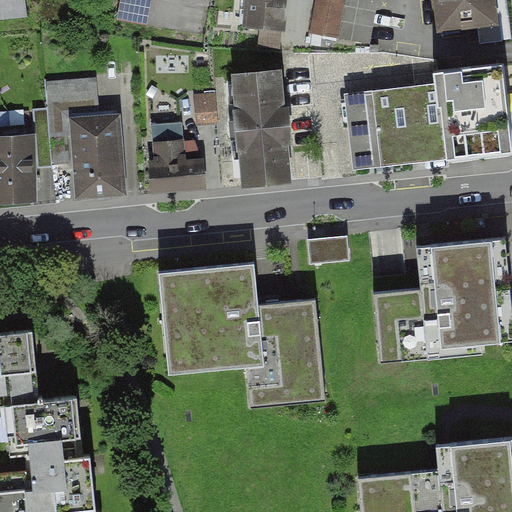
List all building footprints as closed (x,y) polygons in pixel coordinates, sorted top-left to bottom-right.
[(0,0),(0,18),(27,16),(24,0),(0,0)] [(122,0),(119,18),(146,23),(151,0),(122,0)] [(284,0),(249,0),(249,7),(242,6),(241,24),(248,24),(248,25),(261,26),(260,45),(281,46),(284,0)] [(319,0),(314,33),(368,43),(375,0),(319,0)] [(438,0),(442,26),(479,22),(482,42),(497,40),(492,0),(438,0)] [(434,71),(436,86),(348,96),(357,167),(510,150),(500,63),(434,71)] [(280,71),(235,75),(238,110),(236,111),(239,149),(242,148),(245,185),(290,181),(286,141),(291,141),(288,109),(283,109),(280,71)] [(100,106),(98,76),(50,79),(51,109),(100,106)] [(216,95),(196,96),(198,124),(218,122),(216,95)] [(37,139),(50,138),(48,110),(35,111),(37,139)] [(104,118),(72,120),(78,197),(125,194),(121,138),(107,139),(107,132),(105,132),(104,118)] [(182,124),(154,126),(156,162),(150,162),(153,191),(206,187),(204,161),(186,162),(185,149),(184,149),(182,124)] [(5,137),(0,137),(0,202),(36,201),(33,135),(18,136),(17,131),(5,132),(5,137)] [(67,134),(52,135),(54,165),(70,164),(67,134)] [(347,233),(307,237),(310,264),(350,261),(347,233)] [(511,299),(506,238),(417,246),(421,288),(424,313),(463,309),(466,344),(511,339),(511,299)] [(255,262),(160,271),(168,356),(181,355),(182,371),(262,364),(264,378),(248,380),(251,407),(310,402),(308,388),(325,387),(318,315),(305,317),(303,300),(259,304),(255,262)] [(421,288),(374,293),(379,345),(392,344),(394,361),(426,358),(467,353),(466,344),(463,309),(424,313),(421,288)] [(33,330),(0,333),(0,391),(6,391),(7,405),(13,405),(44,402),(44,399),(43,396),(40,396),(33,330)] [(44,402),(13,405),(16,441),(10,442),(11,457),(33,455),(36,480),(28,480),(27,471),(0,473),(0,511),(96,511),(91,454),(84,455),(77,396),(44,399),(44,402)] [(511,511),(511,437),(437,444),(440,470),(443,511),(511,511)] [(443,511),(440,470),(359,477),(361,511),(443,511)]
